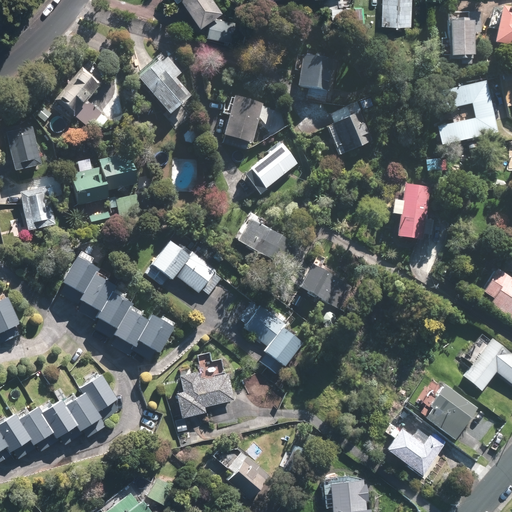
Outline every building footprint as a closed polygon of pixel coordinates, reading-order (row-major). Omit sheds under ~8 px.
[(204,0),(173,0),(192,28),(213,14),(204,0)] [(379,0),(379,26),(406,27),(406,0),(379,0)] [(511,16),(511,11),(497,9),(491,43),(511,47),(511,20),(511,21),(511,16)] [(227,43),(231,24),(208,19),(204,38),(227,43)] [(477,20),(442,22),(445,66),(468,65),(466,32),(478,31),(477,20)] [(327,63),(301,57),(295,87),(321,93),(327,63)] [(158,60),(134,80),(163,115),(181,100),(165,81),(171,75),(158,60)] [(95,85),(77,71),(53,101),(71,115),(95,85)] [(491,132),(479,85),(423,98),(427,112),(466,103),(470,120),(431,130),(435,145),(491,132)] [(257,106),(230,98),(218,138),(245,146),(257,106)] [(354,114),(327,125),(340,154),(367,142),(354,114)] [(26,130),(1,136),(9,171),(34,165),(26,130)] [(275,146),(245,170),(259,189),(290,165),(275,146)] [(124,157),(96,164),(103,194),(131,187),(124,157)] [(95,170),(70,176),(77,204),(102,198),(95,170)] [(424,191),(399,188),(393,236),(418,239),(424,191)] [(39,190),(16,196),(24,231),(48,225),(39,190)] [(133,195),(113,200),(117,216),(137,211),(133,195)] [(106,213),(86,218),(89,231),(109,226),(106,213)] [(283,245),(244,222),(232,244),(271,266),(283,245)] [(182,258),(164,244),(142,274),(159,286),(168,273),(194,292),(210,271),(186,253),(182,258)] [(511,255),(501,254),(499,271),(511,272),(511,255)] [(94,270),(75,259),(59,286),(61,287),(56,294),(72,304),(77,296),(78,297),(94,270)] [(336,281),(312,268),(298,293),(323,306),(336,281)] [(511,286),(489,273),(479,292),(490,298),(486,305),(511,320),(511,286)] [(111,288),(92,277),(76,303),(78,304),(73,312),(89,321),(94,314),(95,314),(111,288)] [(127,305),(108,294),(93,320),(94,321),(90,329),(106,338),(110,331),(111,331),(127,305)] [(8,296),(0,299),(0,332),(2,332),(5,340),(22,333),(18,325),(19,325),(8,296)] [(279,322),(258,307),(240,332),(261,347),(279,322)] [(144,321),(126,310),(110,336),(112,337),(107,345),(123,354),(128,347),(129,347),(144,321)] [(167,328),(148,317),(132,343),(134,344),(129,352),(145,361),(150,354),(151,354),(167,328)] [(293,346),(274,332),(258,354),(277,368),(293,346)] [(511,361),(503,355),(485,341),(458,377),(476,391),(490,372),(511,388),(511,361)] [(102,374),(84,386),(101,411),(102,411),(107,418),(123,407),(118,400),(119,399),(102,374)] [(178,395),(171,397),(177,418),(199,413),(197,407),(229,400),(223,376),(192,384),(190,375),(174,379),(178,395)] [(471,409),(435,387),(423,406),(428,409),(421,419),(452,439),(471,409)] [(86,391),(68,403),(85,429),(86,428),(91,435),(107,424),(103,417),(86,391)] [(64,398),(46,410),(63,436),(64,435),(69,441),(85,430),(81,424),(64,398)] [(39,406),(21,418),(38,444),(39,443),(43,449),(58,438),(55,432),(56,432),(39,406)] [(16,413),(0,423),(0,428),(15,451),(16,450),(21,456),(36,446),(32,439),(33,439),(16,413)] [(0,430),(0,460),(13,452),(9,446),(10,445),(0,430)] [(380,453),(419,476),(439,447),(426,438),(419,447),(392,432),(380,453)] [(240,458),(224,478),(249,497),(265,477),(240,458)] [(125,471),(78,511),(118,511),(124,507),(129,511),(144,511),(154,503),(125,471)] [(159,476),(148,495),(166,505),(177,485),(159,476)] [(328,511),(362,511),(358,483),(325,488),(328,511)]
